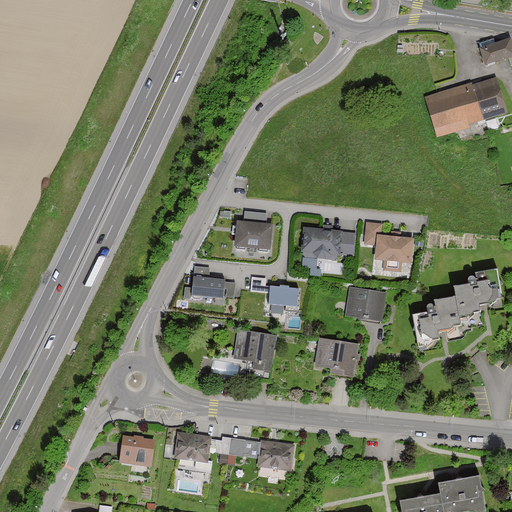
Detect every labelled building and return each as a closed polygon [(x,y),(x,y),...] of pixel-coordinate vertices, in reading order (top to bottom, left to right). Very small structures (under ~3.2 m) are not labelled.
[(511,47),(509,39),(480,49),(486,67),(509,60),(511,58),(511,47)] [(495,77),(424,98),(436,138),(507,117),(495,77)] [(273,224),(238,222),(236,251),(271,253),(273,224)] [(363,223),(361,248),(375,249),(374,264),(413,267),(415,241),(382,238),(384,225),(363,223)] [(303,226),(303,230),(302,261),(339,261),(339,257),(355,257),(355,233),(341,233),(341,226),(303,226)] [(268,290),(269,273),(252,273),(251,289),(268,290)] [(228,280),(194,276),(191,297),(225,302),(228,280)] [(497,279),(455,287),(457,299),(463,327),(484,323),(480,308),(502,303),(497,279)] [(299,289),(270,286),(268,304),(297,307),(299,289)] [(387,295),(349,288),(344,319),(382,325),(387,295)] [(463,327),(457,299),(433,304),(435,314),(414,318),(421,353),(445,348),(441,332),(463,327)] [(277,337),(240,332),(236,361),(253,364),(251,372),(272,375),(277,337)] [(358,347),(321,341),(317,366),(331,368),(330,375),(352,379),(358,347)] [(211,438),(176,433),(173,459),(207,464),(211,438)] [(155,440),(125,436),(121,461),(151,466),(155,440)] [(254,443),(223,440),(221,458),(252,462),(254,443)] [(294,447),(261,445),(260,469),(293,471),(294,447)] [(439,485),(441,497),(443,511),(485,511),(480,478),(439,485)] [(443,511),(441,497),(401,503),(402,511),(443,511)]
